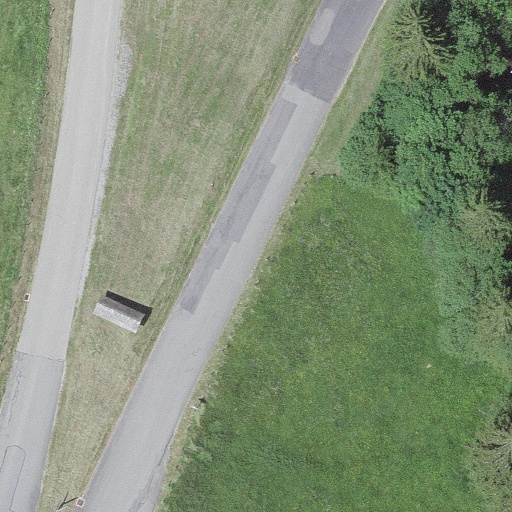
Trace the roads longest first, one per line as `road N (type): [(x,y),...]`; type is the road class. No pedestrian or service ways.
road 1 (tertiary): [(117,511),(178,366),(358,0)]
road 2 (unclassified): [(6,511),(61,270),(99,0)]
